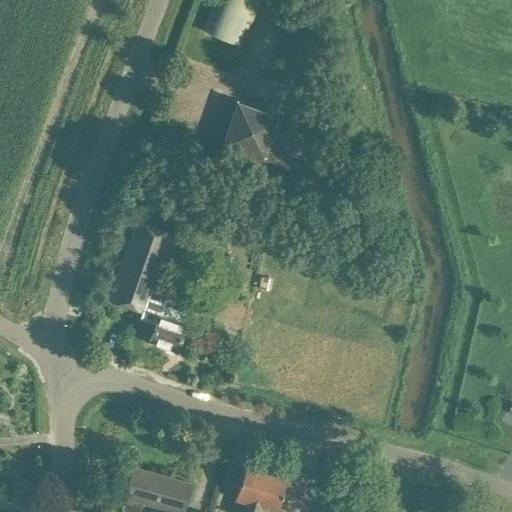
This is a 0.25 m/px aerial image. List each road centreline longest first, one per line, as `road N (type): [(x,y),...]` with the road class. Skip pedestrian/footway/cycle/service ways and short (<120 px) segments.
road 1 (unclassified): [(511,495),(159,394),(55,355)]
road 2 (unclassified): [(55,355),(76,226),(161,0)]
road 3 (unclassified): [(66,511),(55,355)]
